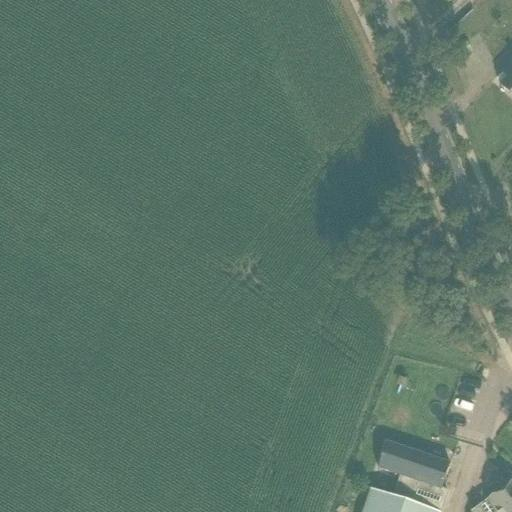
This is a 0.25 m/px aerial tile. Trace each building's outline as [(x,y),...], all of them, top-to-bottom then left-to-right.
[(467,43),(460,47),(464,56),(471,52),(467,43)] [(511,77),(501,88),(511,98),(511,63),(505,71),(511,77)] [(441,491),(449,465),(386,444),(377,470),(441,491)] [(511,511),(511,483),(488,500),(496,511),(511,511)] [(363,511),(432,511),(370,491),(363,511)]
